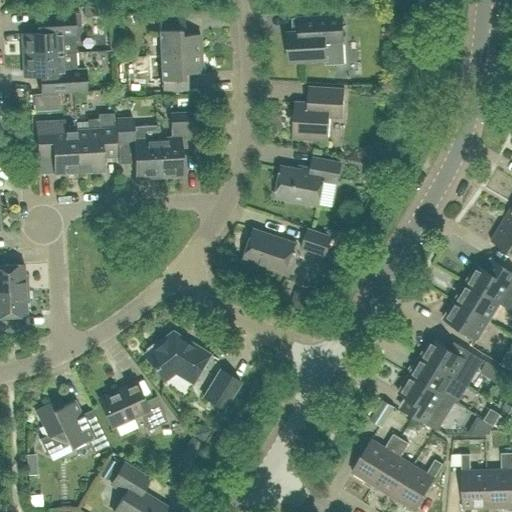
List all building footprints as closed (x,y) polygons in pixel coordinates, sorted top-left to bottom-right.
[(83,7),(84,17),(91,16),(91,6),(83,7)] [(58,14),(54,14),(37,15),(38,33),(22,34),(23,55),(75,52),(75,41),(71,42),(70,28),(80,27),(79,13),(58,14)] [(342,39),(341,16),(315,17),(316,31),(287,33),(289,62),(326,60),(325,40),(342,39)] [(160,55),(200,53),(199,34),(184,35),(183,17),(158,18),(160,55)] [(75,52),(23,55),(24,77),(32,76),(39,76),(40,84),(40,92),(41,92),(41,93),(49,93),(57,93),(71,92),(85,91),(85,80),(84,69),(80,69),(76,69),(75,52)] [(200,53),(160,55),(161,67),(156,67),(157,81),(161,80),(162,93),(187,91),(186,73),(202,72),(200,53)] [(343,118),(344,89),(313,87),(312,103),(294,102),(294,115),(291,116),(289,117),(289,120),(289,122),(291,124),(293,125),(292,138),(328,140),(330,117),(343,118)] [(156,138),(158,176),(181,174),(180,143),(196,142),(195,112),(169,113),(170,137),(156,138)] [(101,171),(100,139),(114,138),(112,113),(97,114),(97,119),(86,119),(87,129),(75,130),(78,172),(101,171)] [(117,146),(133,145),(134,177),(158,176),(156,138),(133,139),(132,120),(116,121),(117,146)] [(78,172),(75,130),(64,131),(64,121),(36,122),(38,150),(52,149),(54,174),(78,172)] [(324,180),(337,183),(341,163),(313,158),(311,171),(281,166),(275,197),(319,206),(324,180)] [(376,181),(378,166),(365,164),(363,179),(376,181)] [(511,205),(502,222),(511,227),(511,205)] [(511,227),(502,222),(491,241),(511,254),(511,227)] [(257,267),(258,265),(285,274),(295,243),(254,229),(243,260),(245,261),(245,263),(245,267),(247,270),(251,271),(255,270),(257,267)] [(302,247),(325,255),(331,237),(308,229),(302,247)] [(465,282),(482,293),(499,304),(511,311),(511,272),(490,259),(483,269),(476,264),(465,282)] [(0,291),(27,290),(27,279),(24,279),(23,264),(0,265),(0,291)] [(454,300),(489,321),(499,304),(482,293),(465,282),(454,300)] [(25,301),(28,301),(27,290),(0,291),(0,317),(26,316),(25,301)] [(489,321),(454,300),(443,318),(478,339),(489,321)] [(174,373),(192,383),(209,354),(172,331),(143,354),(164,381),(174,373)] [(431,338),(420,356),(468,386),(484,359),(454,341),(449,349),(431,338)] [(500,364),(511,371),(511,353),(508,351),(500,364)] [(420,356),(409,374),(444,395),(457,403),(468,386),(420,356)] [(202,397),(223,409),(240,382),(219,370),(202,397)] [(409,374),(398,392),(405,396),(422,407),(416,417),(437,430),(453,402),(443,396),(444,395),(409,374)] [(167,422),(155,396),(144,401),(135,383),(98,399),(110,427),(139,414),(147,431),(167,422)] [(382,427),(394,406),(382,399),(369,419),(382,427)] [(34,411),(46,436),(39,439),(46,455),(68,445),(70,448),(87,439),(93,452),(108,445),(91,410),(80,415),(73,401),(53,410),(50,404),(34,411)] [(471,412),(481,418),(487,407),(478,401),(471,412)] [(484,419),(493,425),(500,414),(490,408),(484,419)] [(371,488),(401,439),(393,433),(384,448),(371,440),(352,471),(365,479),(363,483),(371,488)] [(393,497),(413,465),(400,457),(408,443),(401,439),(371,488),(378,493),(381,489),(393,497)] [(470,470),(470,454),(477,454),(476,440),(454,441),(454,455),(461,455),(461,466),(463,508),(464,508),(463,511),(472,511),(473,511),(473,507),(488,507),(487,470),(470,470)] [(487,470),(488,507),(503,506),(503,511),(511,511),(510,452),(501,453),(501,470),(487,470)] [(454,455),(451,455),(450,466),(461,466),(461,455),(454,455)] [(99,475),(106,480),(117,463),(110,458),(99,475)] [(435,459),(426,473),(413,465),(393,497),(406,504),(404,508),(409,511),(412,511),(414,509),(414,510),(434,478),(443,463),(435,459)] [(112,511),(168,511),(170,510),(140,492),(148,479),(123,463),(110,484),(124,492),(112,511)]
